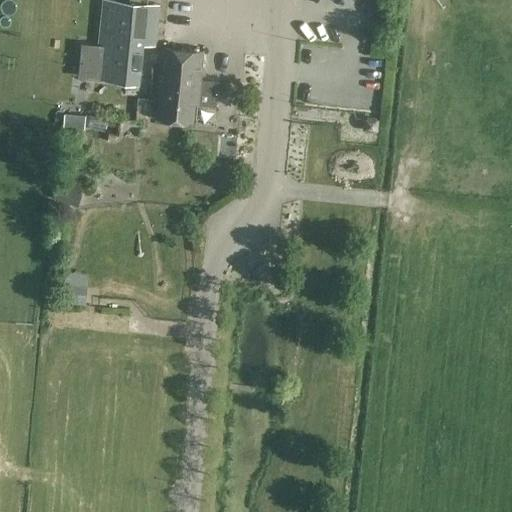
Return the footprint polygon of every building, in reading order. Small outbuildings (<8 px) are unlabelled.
[(109,0),(102,0),(94,80),(139,85),(146,21),(145,20),(147,4),(109,0)] [(192,123),(193,123),(195,104),(197,104),(202,51),(201,51),(162,47),(158,88),(159,88),(156,119),(192,123)] [(372,125),(369,108),(357,110),(360,127),(372,125)] [(100,188),(118,207),(131,194),(113,176),(100,188)] [(82,194),(61,186),(56,199),(77,207),(82,194)]
